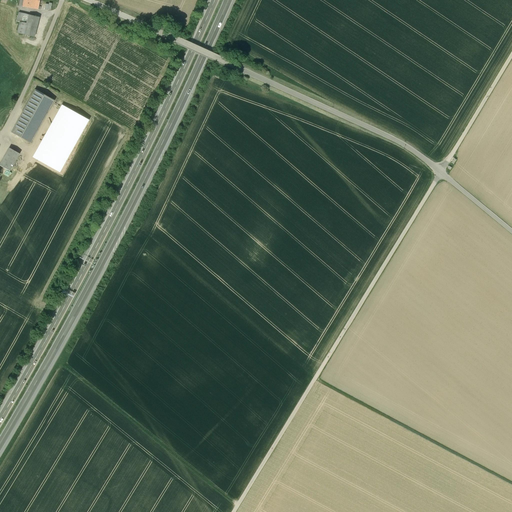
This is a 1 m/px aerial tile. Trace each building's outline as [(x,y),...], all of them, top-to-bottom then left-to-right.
[(39,0),(23,0),(22,6),(38,9),(39,0)] [(35,38),(39,17),(28,15),(27,20),(26,24),(20,22),(17,34),(35,38)] [(35,90),(12,132),(30,142),(54,100),(35,90)] [(38,161),(60,173),(88,120),(66,108),(38,161)] [(19,154),(9,148),(0,163),(0,165),(10,171),(19,154)]
